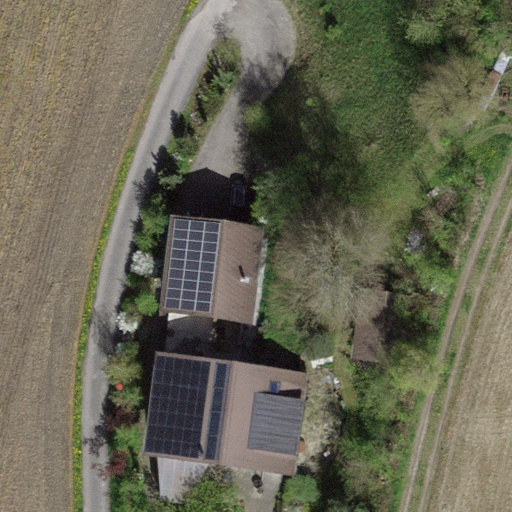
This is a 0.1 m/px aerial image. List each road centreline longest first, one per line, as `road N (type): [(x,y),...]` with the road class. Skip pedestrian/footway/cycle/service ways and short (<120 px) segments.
road 1 (residential): [(97,511),(97,393),(116,278),(152,156),(213,0)]
road 2 (track): [(511,221),(466,332),(425,511)]
